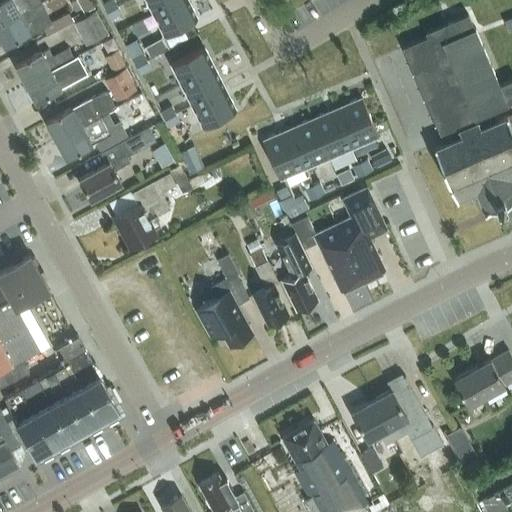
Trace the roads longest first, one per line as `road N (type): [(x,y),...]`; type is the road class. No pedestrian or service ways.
road 1 (tertiary): [(164,441),(511,259)]
road 2 (unclassified): [(164,441),(0,121)]
road 3 (residential): [(372,0),(291,45),(272,35),(253,0)]
road 4 (tertiary): [(36,511),(164,441)]
